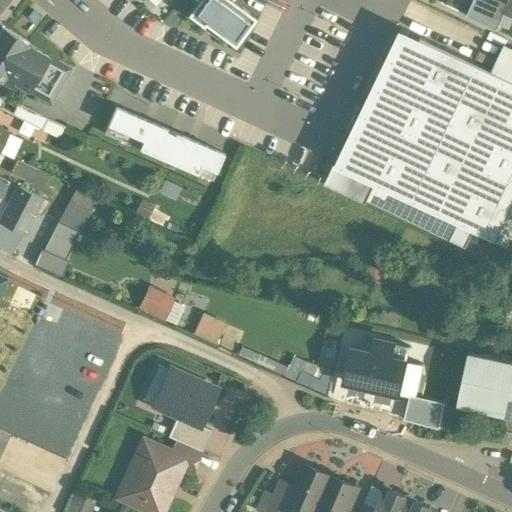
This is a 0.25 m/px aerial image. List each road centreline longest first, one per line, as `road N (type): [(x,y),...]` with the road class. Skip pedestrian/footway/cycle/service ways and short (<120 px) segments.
road 1 (residential): [(305,423),(354,429),(511,500)]
road 2 (residential): [(153,330),(119,368),(53,511)]
road 3 (residential): [(153,330),(273,382),(305,423)]
road 4 (residential): [(0,256),(153,330)]
road 5 (residential): [(209,511),(253,446),(305,423)]
